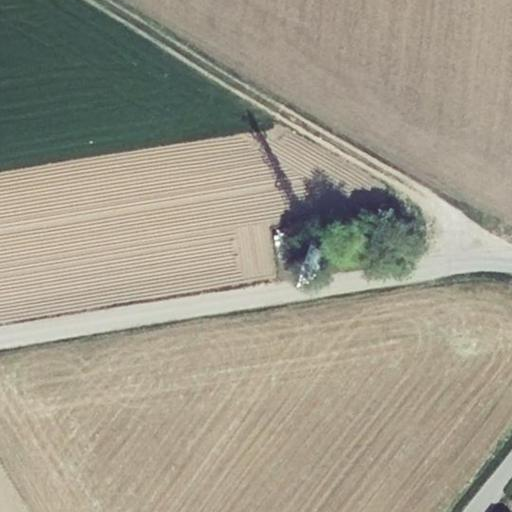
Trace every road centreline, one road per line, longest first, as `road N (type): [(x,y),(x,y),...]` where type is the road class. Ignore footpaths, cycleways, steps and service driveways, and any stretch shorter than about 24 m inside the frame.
road 1 (residential): [(0,338),(466,260),(511,260)]
road 2 (track): [(487,258),(442,210),(97,0)]
